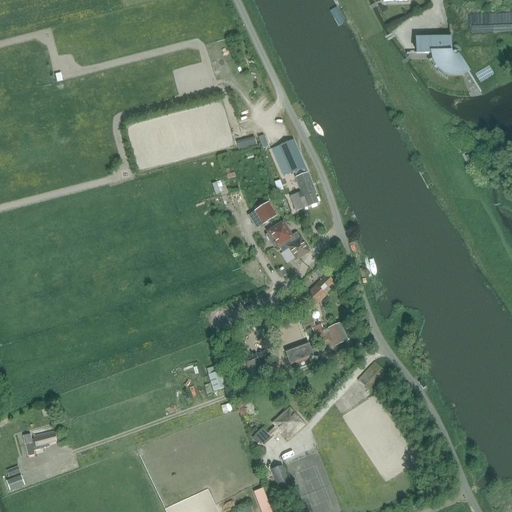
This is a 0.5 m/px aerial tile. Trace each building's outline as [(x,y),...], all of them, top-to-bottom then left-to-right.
[(408,53),(408,54),(429,54),(429,56),(429,58),(430,60),(431,62),(432,64),(433,66),(434,67),(436,69),(437,70),(439,72),(441,73),(443,74),(445,75),(447,75),(449,76),(451,76),(453,76),(456,76),(458,75),(460,75),(462,74),(464,73),(466,72),(456,57),(455,57),(453,58),(452,57),(451,57),(450,56),(449,55),(449,54),(449,53),(451,53),(450,38),(428,38),(429,53),(408,53)] [(293,140),(284,144),(271,150),(278,165),(275,166),(277,170),(280,169),(284,177),(295,172),(297,177),(295,178),(301,192),(290,197),(296,211),(317,203),(314,195),(316,194),(305,166),(293,140)] [(473,154),(466,157),(469,165),(477,161),(473,154)] [(254,211),(263,225),(277,216),(268,203),(254,211)] [(268,234),(264,236),(272,248),(276,245),(281,252),(287,248),(296,261),(309,252),(296,233),(290,237),(282,224),(268,234)] [(327,275),(303,297),(313,308),(326,297),(322,293),(333,283),(327,275)] [(315,327),(312,318),(301,322),(304,331),(315,327)] [(330,332),(316,339),(322,351),(335,345),(336,346),(347,341),(339,323),(328,329),(330,332)] [(314,357),(308,343),(285,352),(290,366),(314,357)] [(223,370),(221,364),(206,369),(208,375),(213,391),(225,387),(220,371),(223,370)] [(371,392),(387,374),(375,364),(359,381),(371,392)] [(288,440),(304,425),(290,409),(273,425),(275,427),(267,434),(262,428),(254,436),(263,446),(271,438),(271,437),(273,435),(274,437),(280,432),(288,440)] [(56,442),(54,431),(33,437),(33,439),(32,440),(30,434),(22,436),(24,446),(25,446),(28,457),(35,456),(34,451),(49,447),(49,444),(56,442)] [(20,473),(18,466),(6,471),(8,477),(20,473)] [(279,492),(290,488),(282,466),(271,470),(279,492)] [(25,486),(21,475),(6,481),(9,491),(25,486)] [(263,489),(253,492),(260,510),(269,507),(263,489)]
